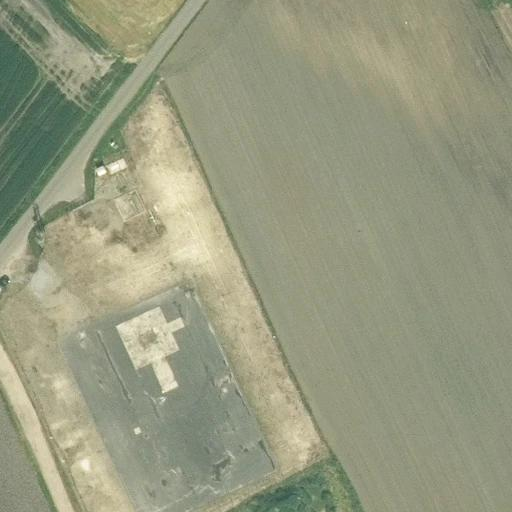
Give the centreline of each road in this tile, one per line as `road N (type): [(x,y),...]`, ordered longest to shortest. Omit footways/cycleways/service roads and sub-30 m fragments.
road 1 (track): [(20,233),(146,511)]
road 2 (residential): [(199,0),(20,233)]
